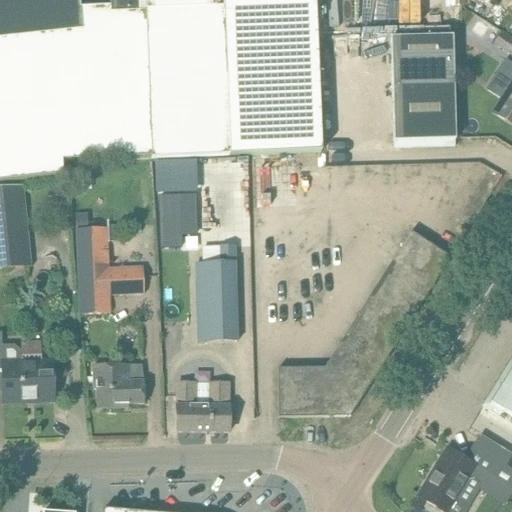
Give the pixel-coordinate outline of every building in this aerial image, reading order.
[(0,0),(0,183),(61,176),(60,163),(149,160),(142,17),(136,18),(136,14),(110,16),(110,9),(78,10),(77,0),(0,0)] [(109,0),(110,9),(110,16),(136,14),(136,18),(142,17),(149,160),(228,156),(228,157),(319,153),(314,1),(222,4),(221,0),(109,0)] [(386,24),(386,36),(408,35),(408,23),(386,24)] [(511,40),(501,33),(493,45),(511,57),(511,40)] [(453,38),(391,39),(395,150),(456,148),(453,38)] [(462,67),(461,96),(475,96),(476,68),(462,67)] [(511,83),(492,114),(500,119),(511,126),(511,83)] [(323,159),(248,159),(250,263),(383,262),(382,168),(323,169),(323,159)] [(93,202),(91,179),(72,180),(74,203),(86,203),(93,202)] [(0,190),(0,271),(31,268),(23,188),(0,190)] [(197,200),(161,201),(162,252),(183,251),(182,238),(198,238),(197,200)] [(140,225),(132,225),(132,234),(141,234),(140,225)] [(75,232),(79,315),(111,314),(110,296),(143,294),(142,267),(109,269),(107,243),(116,242),(115,226),(107,226),(107,230),(75,232)] [(277,370),(277,420),(350,418),(450,260),(410,234),(324,370),(277,370)] [(198,264),(201,343),(236,343),(233,247),(218,248),(219,263),(198,264)] [(0,334),(0,333),(0,374),(1,374),(2,405),(53,403),(52,383),(51,363),(41,363),(21,364),(21,352),(13,346),(1,347),(0,334)] [(511,358),(482,408),(499,418),(502,413),(511,419),(511,358)] [(96,391),(96,406),(143,405),(143,382),(141,366),(134,366),(93,367),(93,391),(96,391)] [(213,382),(177,384),(177,434),(228,434),(228,409),(227,409),(228,382),(213,382)] [(511,494),(511,479),(501,473),(510,459),(479,440),(465,462),(449,452),(435,474),(434,473),(418,498),(426,503),(439,511),(448,511),(455,502),(466,509),(479,489),(505,505),(511,494)] [(415,496),(404,511),(420,511),(426,503),(418,498),(415,496)]
